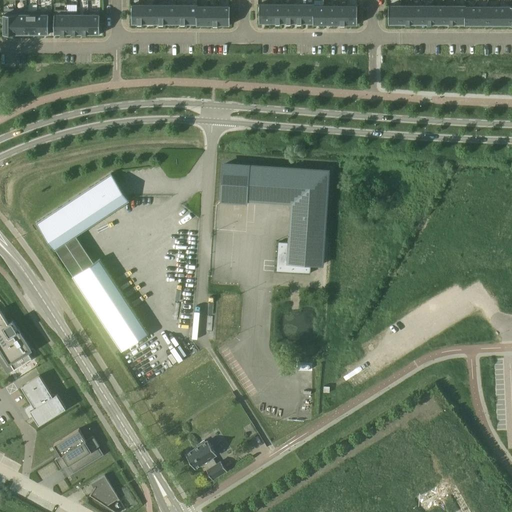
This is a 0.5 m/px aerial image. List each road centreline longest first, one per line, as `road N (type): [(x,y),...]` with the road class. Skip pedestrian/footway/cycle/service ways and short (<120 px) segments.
road 1 (secondary): [(212,122),(511,141)]
road 2 (secondary): [(511,125),(212,107)]
road 3 (residential): [(153,475),(4,247)]
road 4 (secondary): [(0,158),(100,126),(212,122)]
road 5 (secondary): [(212,107),(96,111),(0,141)]
road 6 (unclassified): [(199,337),(212,122)]
road 7 (residential): [(511,37),(372,38)]
road 8 (residential): [(245,38),(117,38)]
road 9 (residential): [(372,38),(245,38)]
road 10 (residential): [(185,511),(288,444)]
